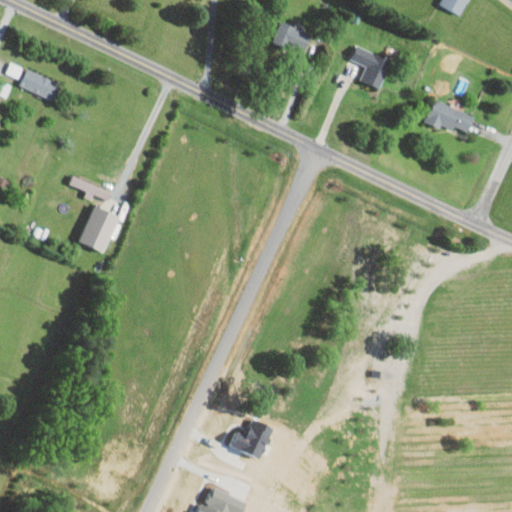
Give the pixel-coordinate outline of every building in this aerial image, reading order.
[(441,0),(440,3),(460,14),(468,0),(441,0)] [(302,54),(311,33),(281,21),(272,42),(302,54)] [(350,59),(366,65),(360,80),(380,88),(392,59),(357,44),(350,59)] [(6,73),(20,78),(23,66),(10,62),(6,73)] [(20,87),(55,98),(61,80),(26,69),(20,87)] [(0,79),(0,93),(7,97),(12,84),(0,79)] [(440,128),(442,122),(468,132),(475,114),(434,98),(425,122),(440,128)] [(0,194),(4,196),(11,180),(0,175),(0,194)] [(84,196),(92,199),(93,195),(109,200),(113,189),(72,177),(70,184),(86,190),(84,196)] [(104,252),(120,215),(94,204),(79,241),(104,252)]
